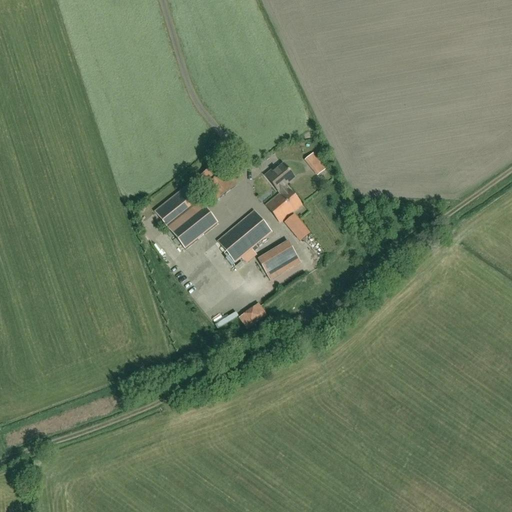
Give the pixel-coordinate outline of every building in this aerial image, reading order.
[(322,165),(316,158),(310,163),(315,170),(322,165)] [(187,186),(155,212),(185,250),(217,224),(192,193),(207,181),(209,184),(204,188),(215,202),(236,186),(218,162),(202,175),(204,177),(189,189),(187,186)] [(235,180),(243,174),(234,162),(226,168),(235,180)] [(278,192),(278,191),(284,187),(294,178),(284,165),(275,172),(273,170),(266,177),(278,192)] [(280,224),(302,205),(288,188),(286,189),(284,187),(278,191),(280,194),(266,206),(280,224)] [(235,262),(241,257),(247,264),(257,256),(251,249),(271,232),(254,212),(218,242),(235,262)] [(270,281),(300,263),(289,243),(258,261),(270,281)] [(245,315),(252,324),(262,317),(255,307),(245,315)]
